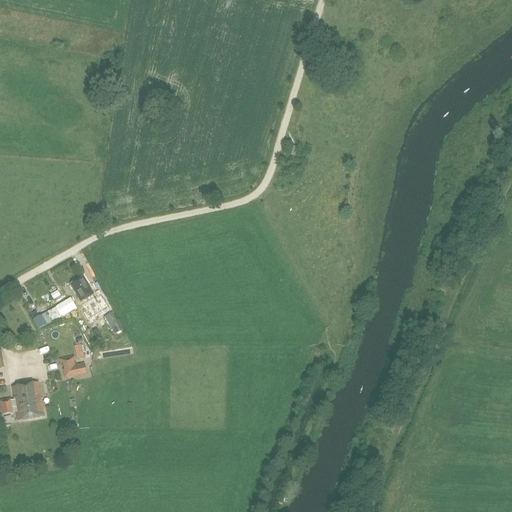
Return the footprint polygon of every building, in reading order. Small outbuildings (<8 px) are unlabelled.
[(294,157),(297,149),(290,146),(288,154),(294,157)] [(81,303),(94,295),(83,276),(70,285),(81,303)] [(104,295),(85,307),(92,318),(111,306),(104,295)] [(46,308),(33,315),(38,326),(52,318),(46,308)] [(122,330),(118,323),(113,313),(105,317),(110,328),(111,327),(114,334),(122,330)] [(77,365),(75,356),(59,359),(60,365),(63,364),(64,370),(63,370),(64,379),(87,374),(85,364),(77,365)] [(26,407),(28,420),(44,417),(38,383),(19,386),(21,393),(23,392),(25,401),(29,400),(30,407),(26,407)] [(13,413),(16,412),(17,422),(28,420),(26,407),(30,407),(29,400),(25,401),(23,392),(21,393),(19,386),(11,388),(13,400),(11,401),(11,399),(0,401),(0,407),(1,416),(13,414),(13,413)]
